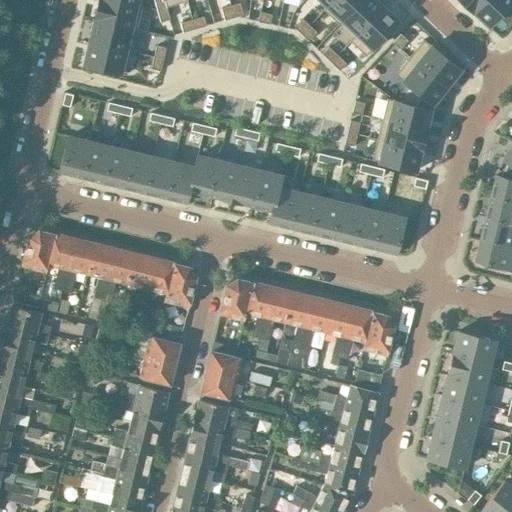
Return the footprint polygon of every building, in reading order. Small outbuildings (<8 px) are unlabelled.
[(98,0),(94,19),(95,19),(137,29),(142,7),(113,0),(98,0)] [(164,0),(154,0),(157,11),(166,8),(164,0)] [(320,0),(327,6),(323,10),(324,10),(333,0),(320,0)] [(333,0),(324,10),(339,24),(361,0),(333,0)] [(375,0),(361,0),(339,24),(353,39),(383,7),(375,0)] [(460,0),(472,12),(473,11),(483,0),(460,0)] [(511,0),(483,0),(473,11),(489,27),(489,26),(511,2),(511,0)] [(240,4),(231,6),(234,18),(238,17),(243,15),(240,4)] [(231,6),(221,9),(225,20),(234,18),(231,6)] [(353,39),(350,42),(366,56),(399,21),(383,7),(353,39)] [(166,8),(157,11),(161,22),(170,20),(166,8)] [(258,22),(270,24),(272,15),(261,12),(258,22)] [(204,17),(192,20),(195,29),(206,26),(204,17)] [(95,19),(89,41),(131,51),(137,29),(95,19)] [(303,19),(294,28),(298,31),(301,34),(310,26),(303,19)] [(192,20),(181,23),(183,32),(195,29),(192,20)] [(310,26),(301,34),(308,41),(317,32),(310,26)] [(401,34),(393,42),(400,49),(408,40),(401,34)] [(424,39),(409,57),(447,87),(461,69),(424,39)] [(89,41),(84,63),(126,73),(131,51),(89,41)] [(157,45),(154,57),(163,59),(164,56),(166,47),(157,45)] [(322,54),(331,62),(338,55),(337,55),(329,47),(322,54)] [(338,55),(331,62),(339,71),(340,70),(346,64),(338,55)] [(154,57),(151,68),(160,71),(163,59),(154,57)] [(409,57),(395,75),(433,104),(447,87),(409,57)] [(70,107),(73,95),(65,93),(62,105),(70,107)] [(385,109),(382,119),(426,130),(431,109),(422,107),(387,98),(385,109)] [(355,101),(352,112),(362,115),(362,114),(365,103),(355,101)] [(119,113),(121,105),(109,102),(107,110),(119,113)] [(130,116),(132,108),(121,105),(119,113),(130,116)] [(161,123),(163,115),(151,113),(149,121),(161,123)] [(172,126),(174,118),(163,115),(161,123),(172,126)] [(382,119),(377,139),(422,150),(426,130),(382,119)] [(350,120),(348,132),(357,134),(360,123),(350,120)] [(203,134),(205,126),(193,123),(191,131),(203,134)] [(214,136),(216,128),(205,126),(203,134),(214,136)] [(246,138),(248,130),(236,127),(234,135),(246,138)] [(258,141),(260,133),(248,130),(246,138),(258,141)] [(348,132),(345,144),(354,146),(357,134),(348,132)] [(80,177),(89,141),(67,136),(58,172),(80,177)] [(373,157),(372,160),(416,171),(421,150),(377,139),(373,157)] [(511,165),(511,140),(502,160),(511,165)] [(101,182),(110,146),(89,141),(80,177),(101,182)] [(287,154),(289,146),(277,143),(275,151),(287,154)] [(122,187),(131,151),(110,146),(101,182),(122,187)] [(298,157),(300,149),(289,146),(287,154),(298,157)] [(143,193),(152,156),(131,151),(122,187),(143,193)] [(329,164),(331,156),(319,153),(317,161),(329,164)] [(210,197),(218,160),(197,155),(194,167),(195,167),(189,192),(190,192),(210,197)] [(164,198),(173,162),(152,156),(143,193),(164,198)] [(340,167),(342,159),(331,156),(329,164),(340,167)] [(231,202),(239,165),(218,160),(210,197),(231,202)] [(195,167),(194,167),(174,162),(165,198),(187,203),(190,192),(189,192),(195,167)] [(371,174),(372,166),(361,163),(359,171),(371,174)] [(252,207),(260,170),(239,165),(231,202),(252,207)] [(382,177),(384,169),(372,166),(371,174),(382,177)] [(279,187),(282,176),(260,170),(252,207),(272,212),(273,212),(279,187)] [(511,178),(496,175),(490,197),(511,202),(511,178)] [(425,189),(427,181),(415,178),(413,186),(425,189)] [(291,229),(300,192),(279,187),(273,212),(272,212),(269,223),(291,229)] [(312,234),(320,197),(300,192),(291,229),(312,234)] [(333,239),(341,202),(320,197),(312,234),(333,239)] [(511,202),(490,197),(485,218),(511,224),(511,202)] [(354,244),(362,208),(341,202),(333,239),(354,244)] [(375,249),(383,213),(362,208),(354,244),(375,249)] [(397,254),(405,219),(405,218),(383,213),(375,249),(397,254)] [(511,246),(511,224),(485,218),(480,239),(511,246)] [(48,264),(54,234),(38,230),(38,231),(29,236),(21,266),(46,272),(48,264)] [(62,289),(74,239),(54,234),(48,264),(58,266),(53,287),(62,289)] [(87,273),(94,243),(74,239),(62,289),(70,291),(75,270),(87,273)] [(511,269),(511,266),(511,246),(480,239),(475,261),(511,270),(511,269)] [(102,298),(114,248),(94,243),(87,273),(98,276),(94,296),(102,298)] [(127,283),(134,253),(114,248),(102,298),(104,299),(110,300),(115,280),(127,283)] [(142,308),(154,258),(134,253),(127,283),(138,286),(133,306),(142,308)] [(167,293),(174,263),(154,258),(142,308),(150,310),(155,290),(166,292),(167,293)] [(166,292),(164,301),(181,305),(189,307),(196,277),(195,276),(194,274),(190,268),(190,267),(174,263),(167,293),(166,292)] [(246,312),(253,281),(237,277),(228,283),(220,313),(244,319),(246,312)] [(261,336),(273,286),(253,281),(246,312),(257,314),(252,334),(261,336)] [(285,322),(293,291),(273,286),(261,336),(269,339),(274,319),(285,322)] [(41,297),(16,291),(14,300),(13,300),(13,301),(38,307),(41,297)] [(300,346),(313,296),(293,291),(285,322),(297,325),(292,344),(300,346)] [(97,318),(102,298),(94,296),(89,316),(97,318)] [(325,331),(333,301),(313,296),(300,346),(309,348),(314,328),(325,331)] [(59,301),(44,298),(42,308),(57,311),(59,301)] [(66,313),(69,301),(61,299),(58,311),(66,313)] [(112,300),(110,300),(104,299),(99,317),(107,319),(112,300)] [(340,356),(353,306),(333,301),(325,331),(337,334),(332,354),(340,356)] [(35,321),(37,312),(12,306),(7,323),(48,333),(50,325),(35,321)] [(365,341),(373,311),(353,306),(340,356),(348,358),(353,338),(364,341),(365,341)] [(394,325),(393,325),(388,314),(373,310),(373,311),(365,341),(364,341),(362,349),(387,355),(394,325)] [(121,314),(119,322),(131,325),(133,317),(121,314)] [(179,343),(183,328),(183,329),(184,328),(159,322),(155,337),(179,343)] [(45,342),(48,333),(7,323),(3,342),(29,348),(31,338),(45,342)] [(82,336),(90,338),(93,326),(85,324),(82,336)] [(108,331),(99,328),(95,340),(104,343),(108,331)] [(490,362),(495,340),(458,331),(453,353),(490,362)] [(179,343),(155,337),(149,335),(144,355),(175,363),(180,343),(179,343)] [(237,347),(214,341),(211,351),(219,352),(235,356),(235,355),(237,347)] [(26,358),(29,348),(3,342),(0,352),(0,360),(36,369),(39,370),(41,362),(26,358)] [(81,342),(78,354),(86,356),(89,344),(81,342)] [(93,353),(102,356),(105,347),(95,344),(93,353)] [(295,367),(300,346),(292,344),(290,351),(287,364),(295,367)] [(304,369),(309,348),(300,346),(295,367),(304,369)] [(251,350),(237,347),(235,355),(249,359),(251,350)] [(256,356),(268,359),(270,350),(258,347),(256,356)] [(287,364),(290,351),(279,349),(276,361),(287,364)] [(211,351),(211,350),(206,370),(237,378),(242,358),(235,356),(219,352),(211,351)] [(485,383),(490,362),(453,353),(452,354),(447,372),(448,373),(447,374),(485,383)] [(170,384),(175,363),(144,355),(139,376),(170,384)] [(39,370),(36,369),(0,360),(0,379),(20,384),(22,375),(43,380),(45,371),(39,370)] [(511,371),(511,363),(504,361),(503,365),(502,369),(511,371)] [(79,380),(82,368),(75,366),(71,378),(79,380)] [(379,387),(382,374),(358,368),(355,381),(379,387)] [(232,399),(237,378),(206,370),(201,392),(232,399)] [(56,383),(58,375),(45,371),(43,380),(56,383)] [(93,385),(96,373),(88,371),(85,384),(93,385)] [(252,373),(250,381),(266,385),(268,385),(270,377),(252,373)] [(480,404),(485,383),(447,374),(442,395),(480,404)] [(18,394),(20,384),(0,379),(0,398),(28,406),(30,397),(18,394)] [(263,395),(266,385),(250,381),(248,391),(263,395)] [(168,391),(139,384),(137,394),(125,391),(123,399),(163,409),(168,391)] [(377,391),(350,384),(347,396),(336,393),(334,401),(372,411),(377,391)] [(334,401),(336,393),(319,389),(317,397),(334,401)] [(93,393),(83,391),(80,402),(90,404),(93,393)] [(292,393),(289,401),(301,405),(303,396),(292,393)] [(475,425),(480,404),(442,395),(437,416),(475,425)] [(55,403),(30,397),(28,406),(31,406),(48,410),(52,412),(55,403)] [(31,406),(28,406),(0,398),(0,418),(12,421),(24,424),(27,425),(31,406)] [(159,428),(163,409),(123,399),(121,408),(133,411),(130,421),(159,428)] [(236,419),(238,409),(199,399),(195,417),(236,428),(238,419),(236,419)] [(373,411),(372,411),(334,401),(332,409),(342,412),(339,423),(368,431),(373,411)] [(64,414),(61,426),(69,428),(72,416),(64,414)] [(470,446),(475,425),(437,416),(432,437),(470,446)] [(234,436),(236,428),(195,417),(190,436),(220,443),(222,433),(234,436)] [(12,421),(0,418),(0,444),(8,446),(8,442),(22,446),(27,425),(24,424),(12,421)] [(88,421),(76,418),(74,427),(86,430),(88,421)] [(252,423),(238,419),(236,428),(250,431),(252,423)] [(155,446),(159,428),(130,421),(128,431),(116,428),(114,436),(155,446)] [(368,431),(339,423),(329,421),(327,430),(336,433),(334,444),(362,451),(368,431)] [(248,439),(250,431),(236,428),(234,436),(248,439)] [(85,432),(74,429),(71,437),(83,440),(85,432)] [(150,465),(155,446),(114,436),(112,444),(124,447),(121,458),(150,465)] [(217,453),(220,443),(190,436),(186,454),(227,464),(229,456),(217,453)] [(464,468),(470,446),(432,437),(427,459),(463,467),(464,468)] [(506,454),(509,442),(501,440),(498,452),(506,454)] [(17,463),(4,460),(8,446),(0,444),(0,468),(0,469),(15,472),(17,463)] [(304,444),(300,456),(319,461),(321,453),(322,449),(304,444)] [(357,471),(362,451),(334,444),(331,455),(321,453),(319,461),(356,471),(357,471)] [(225,472),(227,464),(186,454),(181,472),(211,480),(213,469),(225,472)] [(317,469),(319,461),(300,456),(292,454),(291,461),(317,469)] [(248,461),(229,456),(227,464),(246,469),(248,461)] [(146,483),(150,465),(121,458),(119,468),(106,465),(104,473),(146,483)] [(351,492),(356,471),(319,461),(317,469),(326,471),(323,484),(351,492)] [(104,473),(106,465),(92,462),(90,469),(104,473)] [(15,472),(0,469),(0,468),(0,487),(8,490),(10,481),(13,482),(15,472)] [(102,481),(104,473),(90,469),(82,468),(80,475),(102,481)] [(55,474),(42,470),(40,479),(53,482),(55,474)] [(261,472),(252,470),(249,482),(258,484),(261,472)] [(208,490),(211,480),(181,472),(177,491),(218,501),(220,493),(208,490)] [(142,501),(146,483),(104,473),(102,481),(100,491),(112,494),(142,501)] [(83,487),(85,479),(80,478),(62,474),(60,481),(83,487)] [(13,482),(10,481),(8,490),(34,497),(36,488),(13,482)] [(480,511),(507,511),(511,506),(511,487),(504,481),(480,511)] [(268,505),(274,488),(264,484),(259,501),(268,505)] [(333,511),(341,511),(351,492),(323,484),(317,495),(308,491),(304,497),(333,511)] [(0,496),(6,498),(8,490),(0,487),(0,496)] [(31,505),(34,497),(8,490),(6,498),(31,505)] [(474,504),(481,495),(475,490),(467,499),(474,504)] [(138,511),(142,501),(112,494),(100,491),(98,501),(96,509),(109,511),(138,511)] [(216,510),(218,501),(177,491),(172,509),(185,511),(203,511),(204,507),(216,510)] [(333,511),(304,497),(296,493),(292,500),(302,505),(298,511),(333,511)] [(251,509),(254,497),(246,494),(242,506),(251,509)] [(96,509),(98,501),(82,497),(80,505),(81,505),(96,509)]
